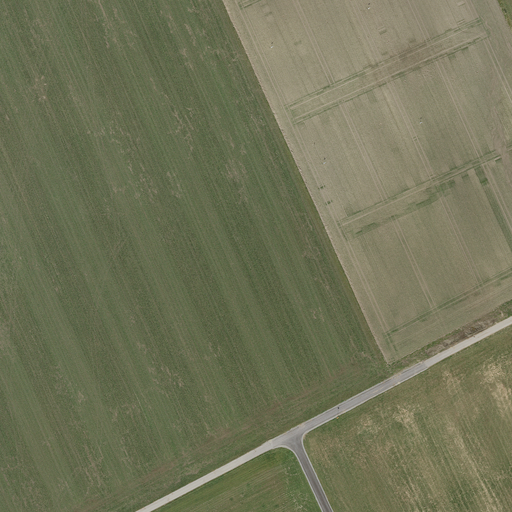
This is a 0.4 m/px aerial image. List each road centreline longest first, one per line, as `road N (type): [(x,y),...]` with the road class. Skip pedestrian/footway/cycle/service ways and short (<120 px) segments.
road 1 (track): [(511,321),(291,435)]
road 2 (track): [(291,435),(144,511)]
